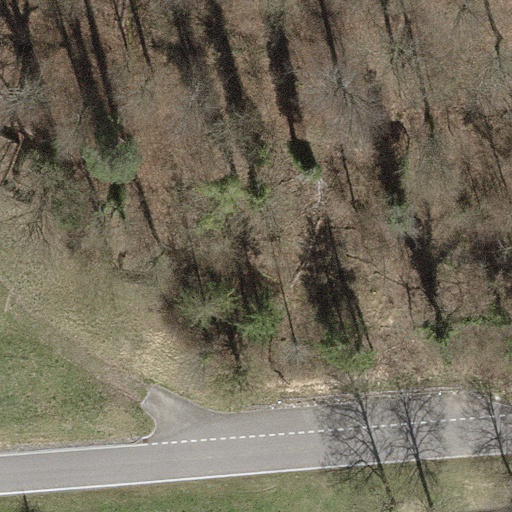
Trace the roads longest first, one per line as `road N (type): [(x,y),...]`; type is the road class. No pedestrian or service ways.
road 1 (unclassified): [(0,474),(511,433)]
road 2 (track): [(256,454),(69,350),(0,290)]
